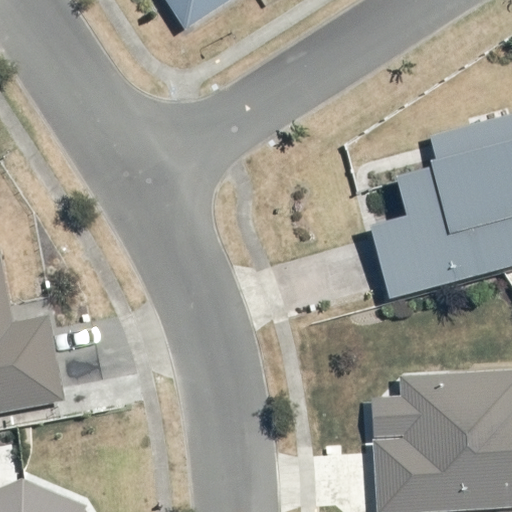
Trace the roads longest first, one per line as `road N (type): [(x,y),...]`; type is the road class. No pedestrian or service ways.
road 1 (residential): [(229,511),(222,371),(189,272),(142,178)]
road 2 (residential): [(142,178),(412,0)]
road 3 (residential): [(142,178),(24,0)]
